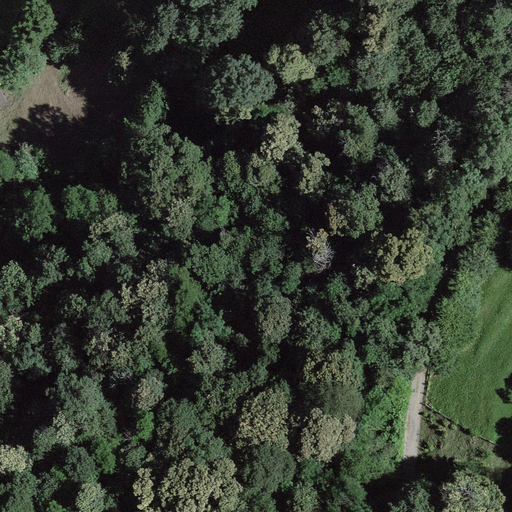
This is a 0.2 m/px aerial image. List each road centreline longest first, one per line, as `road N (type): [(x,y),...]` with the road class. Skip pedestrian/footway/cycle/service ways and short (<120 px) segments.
road 1 (track): [(0,268),(137,221),(251,161),(321,100),(372,0)]
road 2 (track): [(511,133),(467,220),(422,348),(397,511)]
